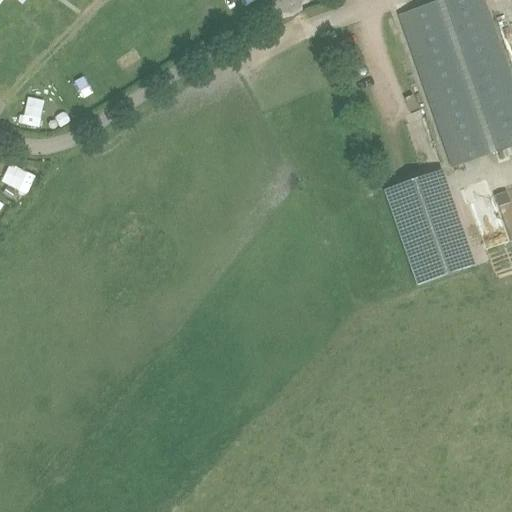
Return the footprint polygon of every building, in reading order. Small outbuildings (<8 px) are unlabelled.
[(511,148),(511,83),(483,0),(443,0),(397,17),(450,170),(511,148)] [(129,68),(147,62),(141,42),(122,48),(129,68)] [(60,93),(40,97),(43,113),(63,109),(60,93)] [(21,156),(12,179),(32,187),(40,164),(21,156)] [(471,268),(439,173),(381,193),(414,288),(471,268)]
